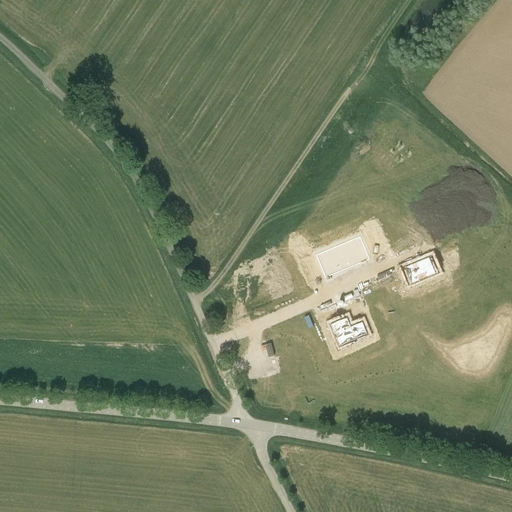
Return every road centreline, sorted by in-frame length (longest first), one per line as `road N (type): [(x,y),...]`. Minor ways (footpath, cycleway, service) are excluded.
road 1 (unclassified): [(248,425),(134,175),(0,37)]
road 2 (unclassified): [(511,476),(248,425)]
road 3 (unclassified): [(248,425),(0,400)]
